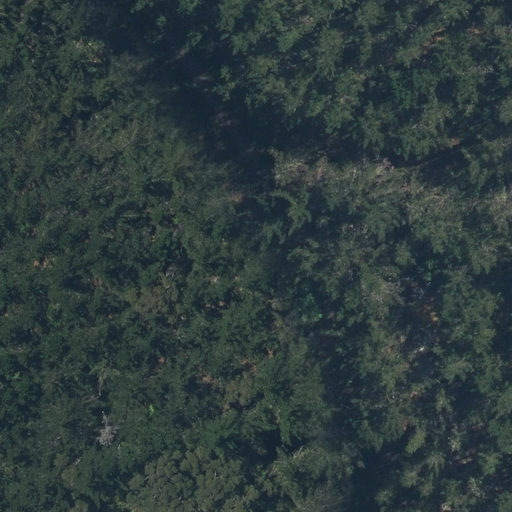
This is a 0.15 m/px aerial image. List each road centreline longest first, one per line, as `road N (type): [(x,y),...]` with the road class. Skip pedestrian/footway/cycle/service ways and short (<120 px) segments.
road 1 (track): [(375,511),(377,468),(319,260),(147,0)]
road 2 (track): [(232,131),(412,145),(511,163)]
